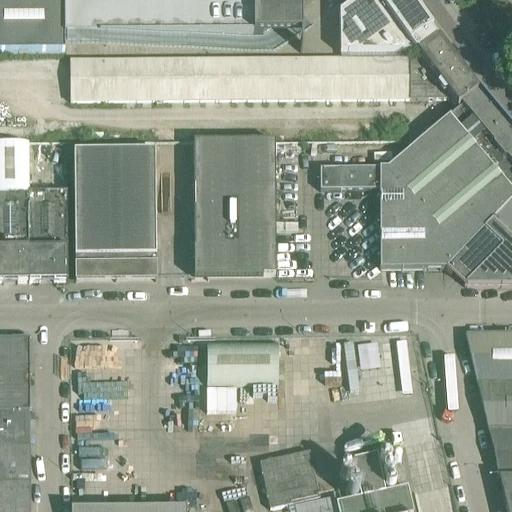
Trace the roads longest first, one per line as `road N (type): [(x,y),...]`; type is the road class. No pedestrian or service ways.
road 1 (unclassified): [(47,315),(438,313)]
road 2 (unclassified): [(482,511),(438,313)]
road 3 (unclassified): [(51,511),(47,315)]
road 4 (unclassified): [(511,97),(430,0)]
